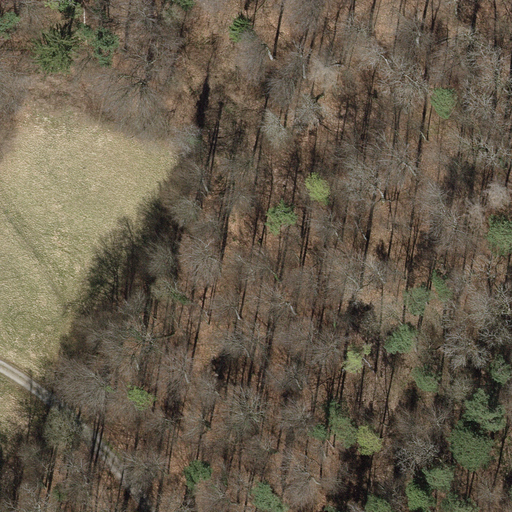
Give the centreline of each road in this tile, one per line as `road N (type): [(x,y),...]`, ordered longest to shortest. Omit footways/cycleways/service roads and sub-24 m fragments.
road 1 (track): [(154,511),(104,445),(0,367)]
road 2 (track): [(0,45),(167,54)]
